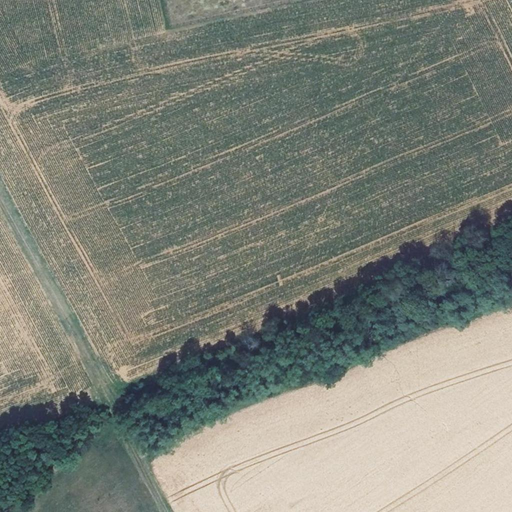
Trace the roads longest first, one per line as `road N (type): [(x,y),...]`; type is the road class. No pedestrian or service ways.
road 1 (track): [(511,271),(118,417)]
road 2 (track): [(0,198),(167,511)]
